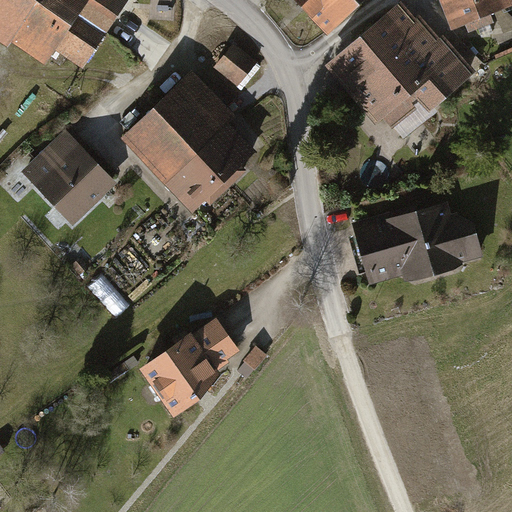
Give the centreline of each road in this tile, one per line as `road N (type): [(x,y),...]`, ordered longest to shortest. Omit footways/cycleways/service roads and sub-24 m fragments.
road 1 (residential): [(225,0),(251,19),(289,69),(329,296)]
road 2 (track): [(404,511),(329,296)]
